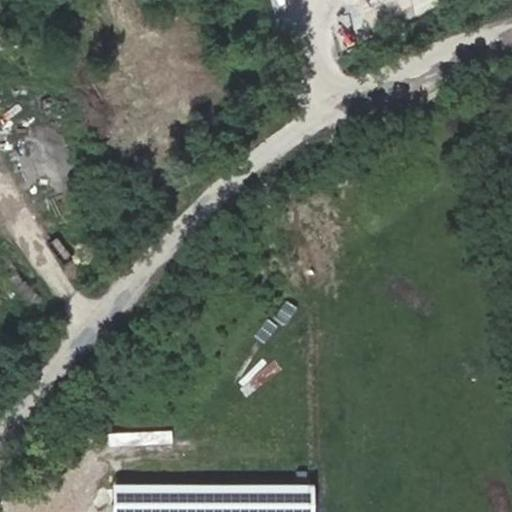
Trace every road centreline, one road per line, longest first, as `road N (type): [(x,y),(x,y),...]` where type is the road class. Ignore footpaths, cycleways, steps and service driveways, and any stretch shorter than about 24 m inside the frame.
road 1 (unclassified): [(511,36),(316,122),(185,217),(0,448)]
road 2 (unknown): [(316,122),(299,0)]
